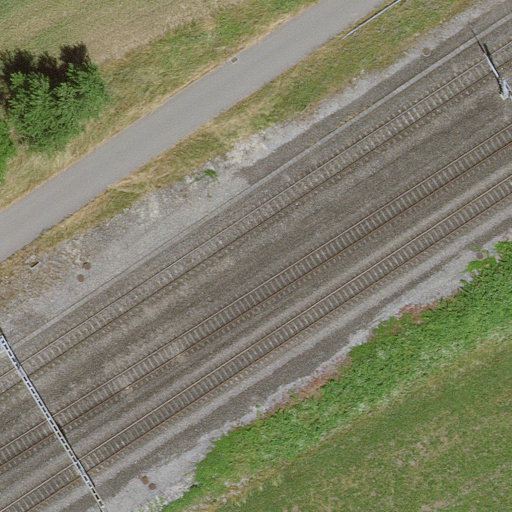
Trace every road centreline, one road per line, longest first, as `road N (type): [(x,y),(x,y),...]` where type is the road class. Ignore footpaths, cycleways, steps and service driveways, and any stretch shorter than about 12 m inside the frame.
road 1 (unclassified): [(0,241),(365,0)]
road 2 (track): [(214,511),(511,350)]
